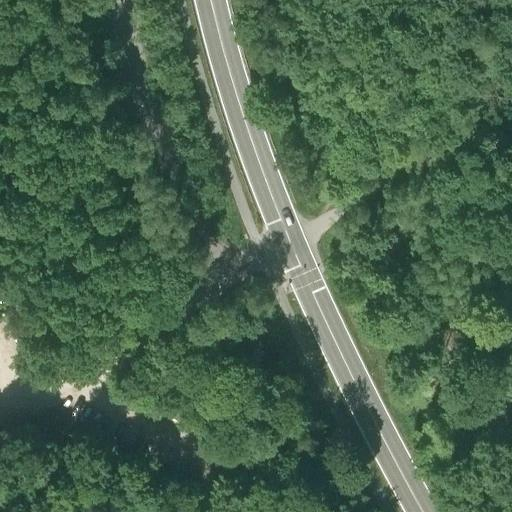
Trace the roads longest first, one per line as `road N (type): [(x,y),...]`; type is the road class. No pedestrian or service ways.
road 1 (primary): [(209,0),(255,156),(424,511)]
road 2 (track): [(511,99),(292,243)]
road 3 (unknown): [(511,85),(346,192),(327,219)]
road 4 (unknown): [(0,361),(61,400),(201,456)]
